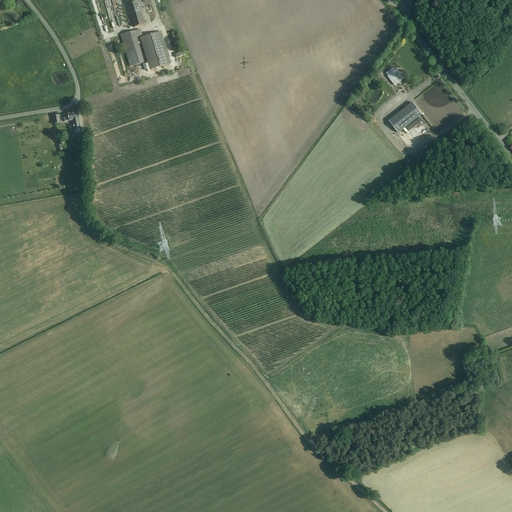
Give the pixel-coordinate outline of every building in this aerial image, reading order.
[(127,5),(134,27),(145,24),(141,11),(140,11),(137,2),(127,5)] [(136,37),(142,35),(140,30),(121,35),(130,67),(144,63),(136,37)] [(140,38),(150,70),(170,64),(161,32),(140,38)] [(397,70),(393,73),(388,77),(395,86),(404,78),(397,70)] [(413,103),(389,121),(398,133),(422,115),(413,103)] [(63,115),(64,120),(64,122),(72,121),(74,130),(75,130),(75,134),(76,134),(79,134),(80,133),(79,129),(80,129),(79,120),(79,119),(77,112),(63,115)]
